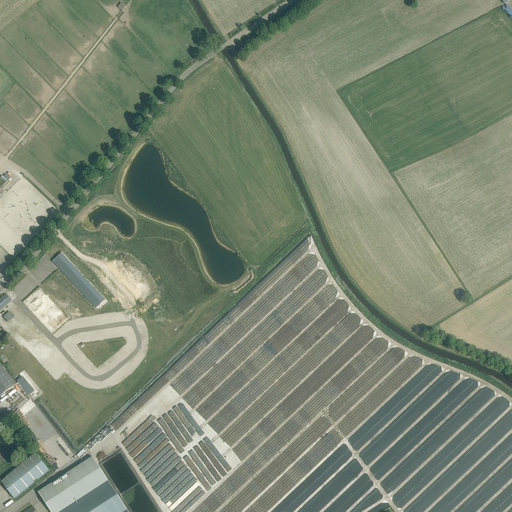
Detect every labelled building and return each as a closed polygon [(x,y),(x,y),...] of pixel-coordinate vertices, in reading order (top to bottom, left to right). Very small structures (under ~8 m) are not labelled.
[(502,146),(511,140),(511,119),(493,130),(502,146)] [(61,254),(53,261),(58,267),(66,260),(61,254)] [(66,260),(58,267),(95,306),(103,299),(66,260)] [(6,294),(0,299),(0,311),(12,300),(6,294)] [(0,396),(16,384),(0,363),(0,396)] [(31,401),(16,413),(17,414),(21,420),(22,422),(30,432),(33,439),(34,441),(37,447),(38,449),(41,448),(44,445),(42,440),(41,439),(45,436),(39,420),(36,417),(40,413),(39,411),(31,401)] [(120,453),(103,462),(105,467),(121,458),(123,461),(124,460),(120,453)] [(36,454),(0,482),(14,499),(49,471),(36,454)] [(38,492),(50,511),(128,511),(93,457),(38,492)]
